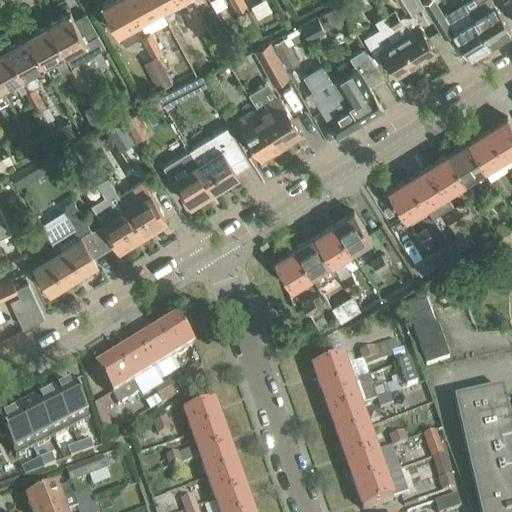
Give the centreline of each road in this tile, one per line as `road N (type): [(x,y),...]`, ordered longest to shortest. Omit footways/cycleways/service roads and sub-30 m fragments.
road 1 (unclassified): [(213,252),(511,68)]
road 2 (residential): [(306,511),(213,252)]
road 3 (unclassified): [(0,375),(213,252)]
